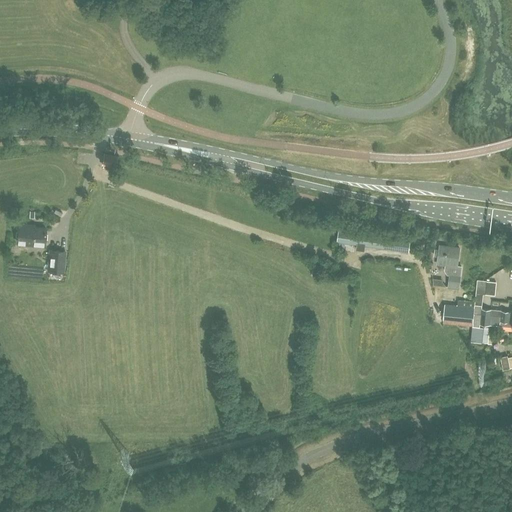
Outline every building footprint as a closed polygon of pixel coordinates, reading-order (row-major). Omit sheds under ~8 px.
[(116,166),(117,158),(118,157),(104,154),(102,164),(116,166)] [(46,228),(29,226),(30,225),(19,224),(18,242),(31,243),(31,245),(44,246),(46,228)] [(410,239),(339,229),(338,241),(409,251),(410,239)] [(438,264),(447,265),(446,269),(449,272),(451,273),(449,286),(459,287),(461,267),(457,266),(460,248),(440,245),(439,250),(435,249),(435,255),(439,256),(438,264)] [(65,251),(50,250),(48,270),(64,272),(65,251)] [(483,294),(484,294),(485,294),(495,295),(497,281),(487,280),(486,280),(478,279),(476,293),(483,294)] [(511,311),(502,310),(492,309),(482,308),(482,305),(483,294),(476,293),(475,305),(475,307),(474,313),(511,316),(511,311)] [(444,320),(473,323),(475,307),(445,304),(444,320)] [(473,323),(490,324),(500,326),(511,327),(511,316),(474,313),(473,323)] [(9,423),(21,443),(28,439),(16,419),(15,419),(15,418),(14,419),(9,411),(0,416),(2,419),(2,420),(1,421),(3,426),(11,421),(11,422),(9,423)]
